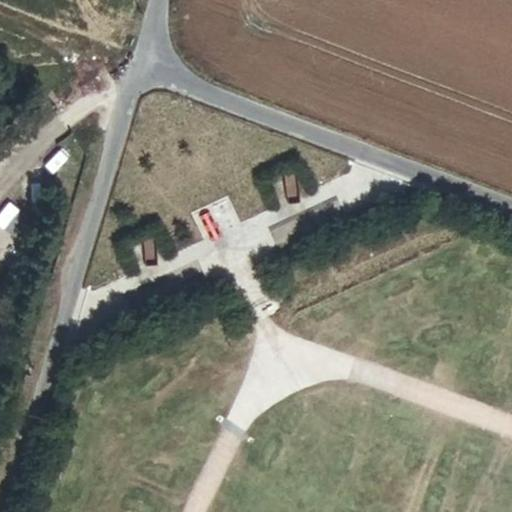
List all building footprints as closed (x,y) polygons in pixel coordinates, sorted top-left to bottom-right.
[(452,260),(422,271),(432,299),(462,289),(452,260)] [(511,296),(511,266),(503,265),(498,294),(511,296)] [(176,344),(148,355),(159,382),(186,372),(176,344)] [(32,375),(26,373),(25,375),(24,374),(22,379),(24,379),(23,383),(29,385),(32,375)] [(252,480),(280,493),(292,466),(264,453),(252,480)] [(463,479),(494,488),(501,463),(470,454),(463,479)] [(92,511),(100,483),(72,475),(64,503),(92,511)]
